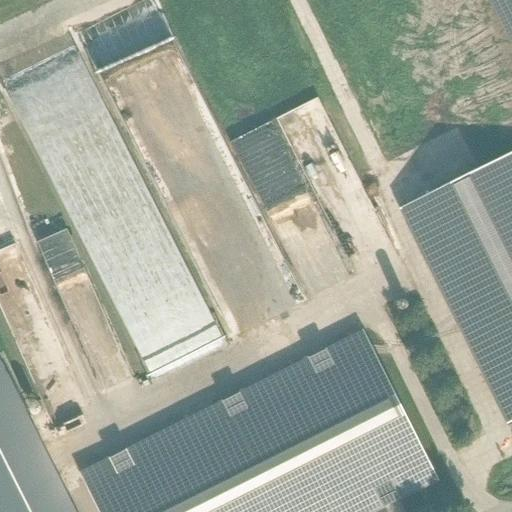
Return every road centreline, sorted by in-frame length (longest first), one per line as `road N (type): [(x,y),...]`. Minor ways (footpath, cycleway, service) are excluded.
road 1 (track): [(365,295),(405,264),(380,174),(296,0)]
road 2 (track): [(105,424),(0,175)]
road 3 (track): [(130,0),(0,60)]
